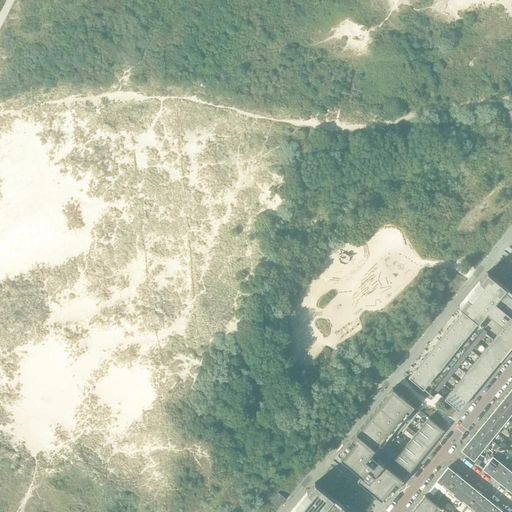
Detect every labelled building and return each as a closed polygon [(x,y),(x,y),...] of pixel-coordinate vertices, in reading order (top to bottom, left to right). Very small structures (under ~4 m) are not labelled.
[(423,389),(486,312),(504,326),(493,340),(508,352),(511,346),(511,293),(487,273),(404,374),(423,389)] [(508,352),(493,340),(486,348),(501,360),(508,352)] [(501,360),(486,348),(479,357),(494,369),(501,360)] [(494,369),(479,357),(472,365),(487,377),(494,369)] [(487,377),(472,365),(465,374),(480,386),(487,377)] [(480,386),(465,374),(458,383),(473,394),(480,386)] [(473,394),(458,383),(451,391),(466,403),(473,394)] [(383,453),(392,442),(418,410),(414,406),(394,390),(378,409),(377,408),(350,440),(353,443),(340,459),(356,473),(358,471),(363,475),(357,482),(381,502),(385,504),(404,480),(378,459),(383,453)] [(466,403),(451,391),(444,400),(459,412),(466,403)] [(511,400),(506,396),(501,403),(511,411),(511,400)] [(511,414),(511,411),(501,403),(495,410),(508,420),(511,414)] [(511,423),(508,420),(495,410),(490,417),(502,427),(506,430),(511,423)] [(502,427),(490,417),(484,423),(497,433),(498,435),(500,433),(498,431),(502,427)] [(444,431),(428,418),(421,427),(437,440),(444,431)] [(497,433),(484,423),(479,430),(491,440),(497,433)] [(437,440),(421,427),(416,434),(408,427),(406,429),(430,448),(437,440)] [(430,448),(406,429),(405,430),(413,437),(407,444),(423,457),(430,448)] [(491,440),(479,430),(473,437),(487,449),(490,446),(488,444),(491,440)] [(487,449),(473,437),(468,444),(480,454),(483,450),(485,452),(487,449)] [(423,457),(407,444),(402,451),(394,444),(392,446),(416,465),(423,457)] [(480,454),(468,444),(461,451),(478,465),(481,462),(476,458),(480,454)] [(416,465),(392,446),(391,447),(399,454),(393,461),(409,474),(416,465)] [(489,475),(499,463),(493,457),(487,464),(484,462),(481,466),(484,468),(483,469),(489,475)] [(496,480),(506,468),(499,463),(489,475),(496,480)] [(448,489),(459,476),(456,474),(448,468),(437,482),(441,486),(443,484),(448,489)] [(503,486),(511,475),(511,473),(506,468),(496,480),(503,486)] [(510,492),(511,489),(511,475),(503,486),(510,492)] [(457,498),(469,485),(461,478),(459,476),(448,489),(454,494),(453,495),(457,498)] [(349,511),(315,483),(291,511),(349,511)] [(469,506),(479,492),(477,490),(476,491),(469,485),(457,498),(462,502),(463,501),(469,506)] [(474,511),(480,511),(489,501),(482,495),(479,492),(469,506),(475,511),(474,511)] [(278,508),(285,499),(278,493),(271,502),(278,508)] [(441,509),(425,496),(418,505),(426,511),(438,511),(440,510),(441,511),(442,511),(444,510),(442,508),(441,509)] [(497,511),(500,509),(497,507),(497,508),(489,501),(480,511),(497,511)]
